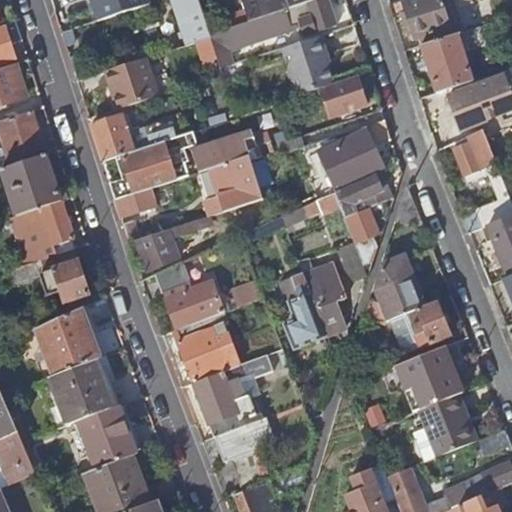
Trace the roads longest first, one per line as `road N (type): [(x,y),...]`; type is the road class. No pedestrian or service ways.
road 1 (residential): [(29,0),(110,251),(208,511)]
road 2 (residential): [(367,0),(511,387)]
